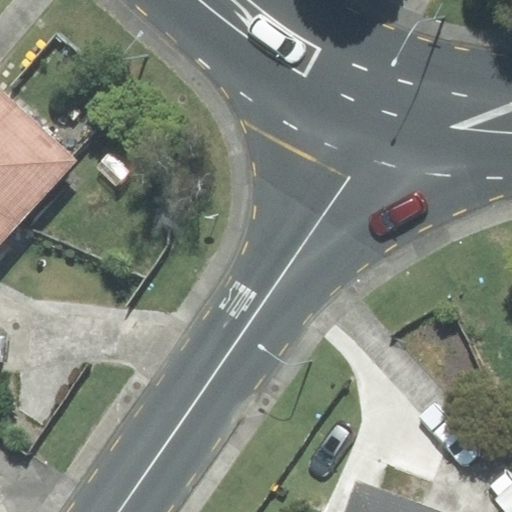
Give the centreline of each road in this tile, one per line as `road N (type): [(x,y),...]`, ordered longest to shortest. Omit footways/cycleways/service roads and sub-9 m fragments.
road 1 (tertiary): [(398,99),(119,511)]
road 2 (secondary): [(223,0),(336,74),(398,99)]
